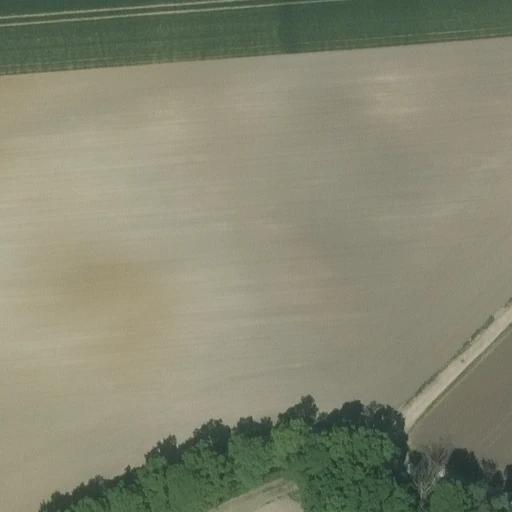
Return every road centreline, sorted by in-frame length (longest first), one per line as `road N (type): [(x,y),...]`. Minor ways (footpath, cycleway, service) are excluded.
road 1 (track): [(511,503),(372,456),(277,440),(99,511)]
road 2 (track): [(372,456),(511,315)]
